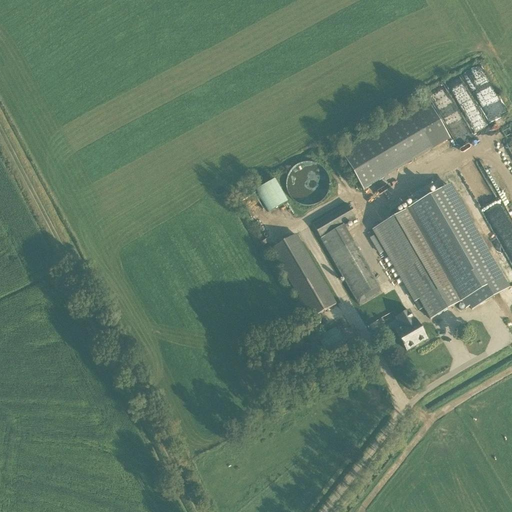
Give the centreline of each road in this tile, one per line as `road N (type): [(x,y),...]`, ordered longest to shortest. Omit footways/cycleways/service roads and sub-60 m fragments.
road 1 (track): [(199,511),(0,142)]
road 2 (unclassified): [(323,511),(415,396),(481,356)]
